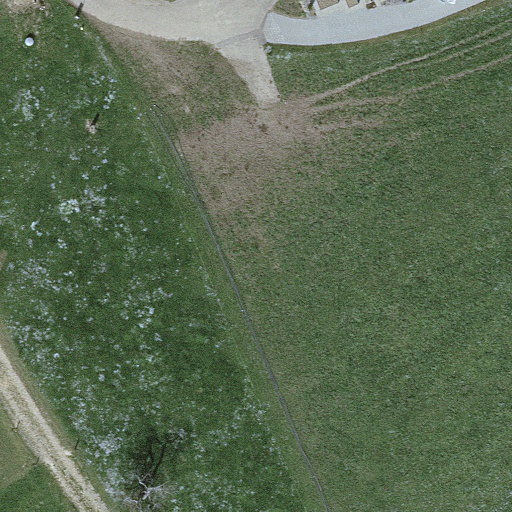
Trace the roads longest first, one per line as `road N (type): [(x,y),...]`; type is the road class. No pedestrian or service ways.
road 1 (track): [(224,12),(281,31),(376,23),(447,0)]
road 2 (track): [(0,369),(84,511)]
